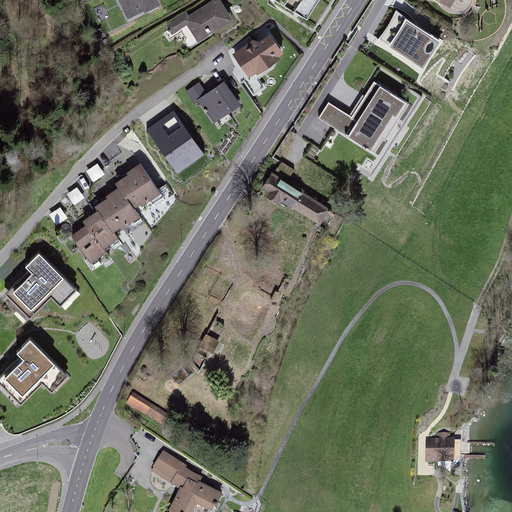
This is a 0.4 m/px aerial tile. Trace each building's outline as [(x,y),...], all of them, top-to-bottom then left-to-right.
[(118,0),(128,19),(143,11),(145,14),(162,5),(159,0),(118,0)] [(192,47),(233,20),(220,0),(213,0),(189,15),(186,12),(165,25),(168,30),(165,32),(170,40),(181,32),(186,39),(185,42),(186,45),(189,47),(192,47)] [(274,0),(307,21),(320,0),(274,0)] [(435,0),(450,9),(456,0),(457,0),(462,3),(463,0),(435,0)] [(439,40),(396,13),(380,39),(403,54),(405,52),(424,65),(439,40)] [(253,40),(233,54),(249,77),(256,72),(258,75),(280,59),(279,57),(283,53),(270,34),(260,41),(253,40)] [(224,81),(207,93),(199,81),(185,91),(193,102),(197,99),(214,124),(241,105),(224,81)] [(409,104),(373,82),(364,96),(362,95),(350,115),(328,102),(318,118),(374,153),(383,139),(385,141),(409,104)] [(174,110),(146,130),(177,174),(205,155),(174,110)] [(98,160),(86,167),(93,178),(104,171),(98,160)] [(320,225),(329,209),(285,182),(292,170),(281,163),(275,173),(272,171),(261,189),(266,192),(264,195),(279,205),(282,201),(320,225)] [(73,236),(88,258),(85,261),(92,270),(102,264),(98,259),(107,253),(104,249),(109,245),(112,250),(115,250),(123,244),(115,233),(120,229),(122,231),(130,225),(132,227),(143,220),(135,209),(141,205),(142,207),(150,201),(153,206),(164,198),(140,164),(127,173),(128,175),(116,184),(119,188),(106,197),(108,199),(96,207),(99,211),(84,222),(87,226),(73,236)] [(78,185),(68,189),(73,200),(83,196),(78,185)] [(57,221),(67,214),(60,204),(49,211),(57,221)] [(60,306),(76,290),(39,254),(26,267),(32,273),(18,287),(15,285),(5,294),(30,319),(52,297),(60,306)] [(225,345),(208,336),(202,347),(219,356),(225,345)] [(51,391),(67,375),(30,338),(17,351),(23,357),(0,380),(0,381),(20,402),(41,381),(51,391)] [(164,428),(170,416),(134,394),(127,405),(164,428)] [(455,442),(455,440),(450,440),(450,434),(438,434),(438,439),(426,439),(425,463),(454,465),(454,462),(460,462),(461,443),(455,442)] [(151,473),(180,493),(170,511),(214,511),(222,498),(200,486),(203,480),(193,475),(186,471),(187,468),(163,452),(153,469),(154,470),(151,473)]
